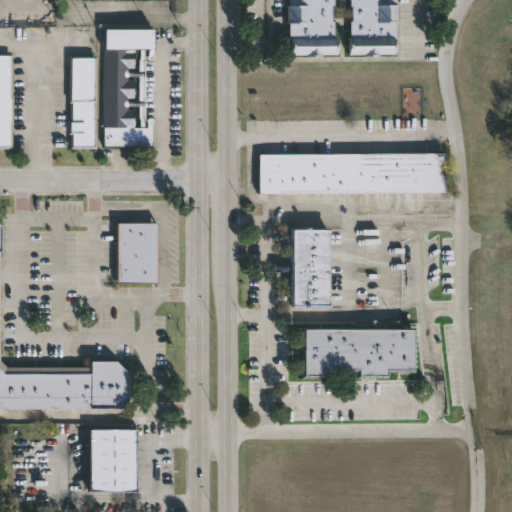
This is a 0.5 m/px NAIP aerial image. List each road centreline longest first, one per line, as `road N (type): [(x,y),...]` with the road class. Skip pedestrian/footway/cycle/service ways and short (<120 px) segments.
road 1 (secondary): [(226,511),(226,0)]
road 2 (secondary): [(200,0),(200,511)]
road 3 (residential): [(226,181),(0,181)]
